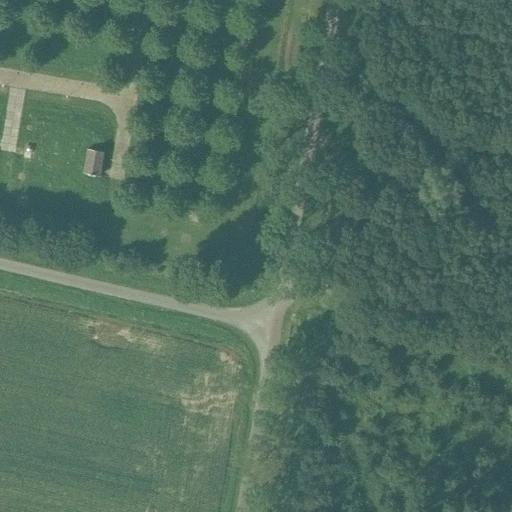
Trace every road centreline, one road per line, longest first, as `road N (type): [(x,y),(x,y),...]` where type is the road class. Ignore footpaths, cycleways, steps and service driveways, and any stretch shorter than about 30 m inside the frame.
road 1 (unclassified): [(287,329),(335,0)]
road 2 (unclassified): [(287,329),(0,269)]
road 3 (unclassified): [(260,511),(287,329)]
road 4 (track): [(324,336),(292,511)]
